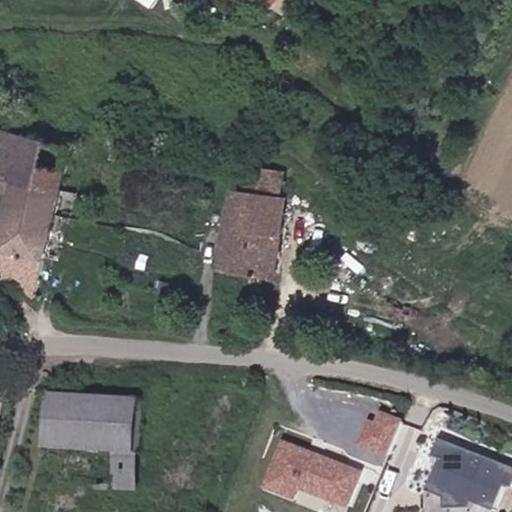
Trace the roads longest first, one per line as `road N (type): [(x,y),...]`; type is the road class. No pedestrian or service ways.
road 1 (unclassified): [(511,411),(408,380),(266,355),(99,351)]
road 2 (residential): [(99,351),(36,314),(0,274)]
